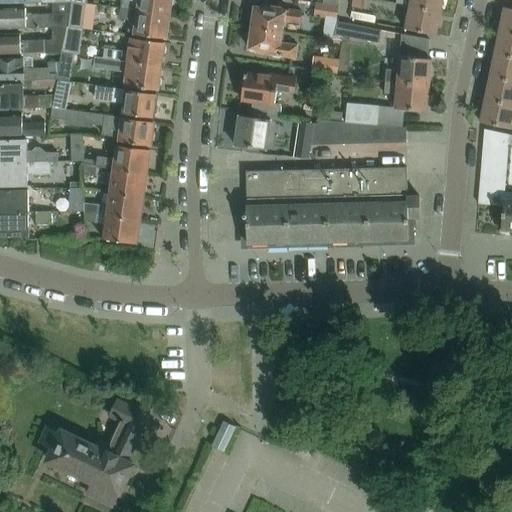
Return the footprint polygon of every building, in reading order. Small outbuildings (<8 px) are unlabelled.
[(85,2),(71,0),(67,26),(81,28),(85,2)] [(100,8),(104,0),(90,0),(89,3),(100,8)] [(167,15),(168,0),(120,0),(119,8),(167,15)] [(361,9),(362,0),(352,0),(351,7),(361,9)] [(440,11),(441,0),(409,0),(408,5),(440,11)] [(335,18),(337,6),(323,3),(316,2),(314,16),(335,18)] [(435,34),(440,11),(408,5),(404,28),(435,34)] [(299,24),(301,11),(262,6),(262,7),(253,6),(252,12),(250,12),(249,22),(251,23),(250,27),(283,32),(284,22),(299,24)] [(511,32),(511,8),(503,6),(498,30),(511,32)] [(0,7),(0,28),(50,27),(65,26),(67,12),(24,14),(24,7),(0,7)] [(163,38),(167,15),(119,8),(118,19),(133,21),(131,34),(163,38)] [(377,43),(380,30),(337,21),(334,34),(377,43)] [(60,51),(65,26),(50,27),(50,39),(19,40),(19,34),(0,34),(0,54),(22,54),(30,53),(59,52),(60,51)] [(81,28),(67,26),(65,26),(60,51),(77,53),(81,28)] [(281,44),(283,32),(250,27),(250,31),(248,31),(246,42),(248,42),(247,48),(255,49),(255,52),(295,58),(296,46),(281,44)] [(511,56),(511,32),(498,30),(493,52),(511,56)] [(430,59),(422,59),(424,39),(401,35),(398,70),(386,69),(385,81),(396,82),(428,84),(430,59)] [(103,48),(101,57),(159,66),(161,54),(164,52),(165,48),(162,44),(163,42),(128,37),(126,51),(103,48)] [(511,79),(511,56),(493,52),(489,75),(511,79)] [(0,81),(35,80),(53,80),(56,80),(58,61),(47,61),(47,68),(31,68),(30,53),(22,54),(23,58),(0,58),(0,81)] [(159,66),(101,57),(93,56),(92,67),(124,72),(122,85),(156,90),(156,87),(159,85),(160,80),(158,77),(159,66)] [(338,73),(339,60),(314,58),(312,70),(338,73)] [(240,84),(239,95),(241,96),(240,100),(252,101),(250,113),(277,118),(278,107),(276,104),(273,103),(275,88),(293,91),(295,78),(267,75),(267,77),(244,74),(242,84),(240,84)] [(511,103),(511,79),(489,75),(484,98),(511,103)] [(53,87),(53,80),(35,80),(35,88),(53,87)] [(426,111),(428,84),(396,82),(385,81),(384,93),(395,94),(394,108),(403,108),(426,111)] [(22,84),(0,84),(0,109),(26,109),(26,99),(22,99),(22,84)] [(154,104),(155,94),(97,85),(96,98),(121,102),(120,113),(152,118),(152,114),(156,112),(156,107),(154,104)] [(510,128),(511,118),(511,103),(484,98),(479,121),(510,128)] [(368,123),(382,125),(402,127),(403,108),(394,108),(347,104),(346,121),(349,122),(355,122),(368,123)] [(148,145),(151,123),(151,122),(50,107),(48,117),(64,120),(63,123),(82,126),(83,122),(102,125),(101,134),(116,137),(115,140),(148,145)] [(0,112),(0,135),(45,134),(44,122),(21,122),(21,112),(0,112)] [(265,150),(269,120),(238,116),(234,146),(265,150)] [(328,144),(327,120),(318,119),(317,123),(313,123),(312,133),(310,145),(328,144)] [(342,144),(341,121),(327,120),(328,144),(342,144)] [(312,133),(313,123),(299,121),(298,131),(312,133)] [(355,143),(355,122),(349,122),(346,121),(341,121),(342,144),(355,143)] [(369,143),(368,123),(355,122),(355,143),(369,143)] [(382,143),(382,125),(368,123),(369,143),(382,143)] [(405,142),(405,127),(402,127),(382,125),(382,143),(405,142)] [(507,145),(509,135),(483,130),(482,142),(507,145)] [(84,160),(83,133),(71,134),(72,160),(84,160)] [(0,137),(0,161),(26,161),(56,161),(56,151),(45,151),(38,145),(34,145),(32,148),(26,148),(26,137),(0,137)] [(271,140),(270,154),(282,156),(284,142),(271,140)] [(506,156),(507,145),(482,142),(481,154),(506,156)] [(95,166),(112,169),(144,174),(147,149),(116,145),(114,158),(96,156),(95,166)] [(505,168),(506,156),(481,154),(480,166),(505,168)] [(0,185),(27,185),(26,161),(0,161),(0,185)] [(50,173),(49,161),(34,161),(34,173),(50,173)] [(94,175),(95,166),(82,164),(83,173),(94,175)] [(504,180),(505,168),(480,166),(479,178),(504,180)] [(419,217),(419,196),(407,196),(406,168),(246,172),(247,242),(408,238),(407,217),(419,217)] [(140,197),(144,174),(112,169),(109,192),(140,197)] [(503,192),(504,180),(479,178),(478,190),(503,192)] [(84,211),(83,202),(83,188),(69,187),(70,211),(84,211)] [(27,189),(0,189),(0,212),(28,212),(27,189)] [(502,206),(503,192),(478,190),(477,203),(502,206)] [(137,219),(140,197),(109,192),(106,214),(137,219)] [(511,230),(511,193),(503,192),(502,206),(500,229),(511,230)] [(97,204),(83,202),(84,211),(96,213),(97,204)] [(95,222),(96,213),(84,211),(84,220),(95,222)] [(0,236),(28,236),(28,212),(0,212),(0,236)] [(51,223),(51,212),(35,212),(35,224),(51,223)] [(133,242),(137,219),(106,214),(103,238),(133,242)] [(124,461),(145,416),(147,412),(146,412),(145,414),(115,400),(108,415),(118,419),(106,445),(96,440),(93,446),(46,424),(37,442),(52,449),(47,460),(50,461),(51,465),(58,468),(60,467),(91,481),(86,491),(84,491),(84,493),(87,492),(112,503),(131,463),(130,462),(129,464),(124,461)] [(223,421),(211,446),(222,451),(234,426),(223,421)]
